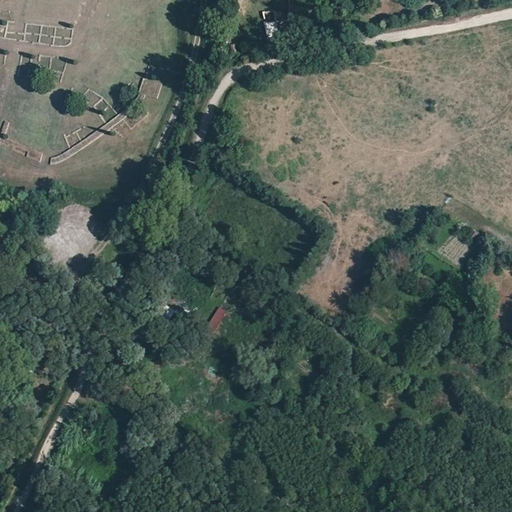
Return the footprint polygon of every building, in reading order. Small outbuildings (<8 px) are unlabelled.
[(156,98),(162,84),(145,77),(140,91),(156,98)] [(455,306),(468,314),(473,306),(459,298),(455,306)] [(218,328),(228,312),(221,307),(210,322),(218,328)] [(186,336),(192,339),(197,331),(191,328),(186,336)] [(192,376),(206,384),(211,375),(197,368),(192,376)] [(93,436),(99,426),(82,414),(76,425),(93,436)] [(225,447),(233,453),(240,444),(225,435),(220,441),(227,446),(225,447)] [(140,462),(142,459),(123,444),(116,454),(128,463),(133,456),(140,462)] [(335,489),(325,504),(331,508),(341,493),(335,489)]
